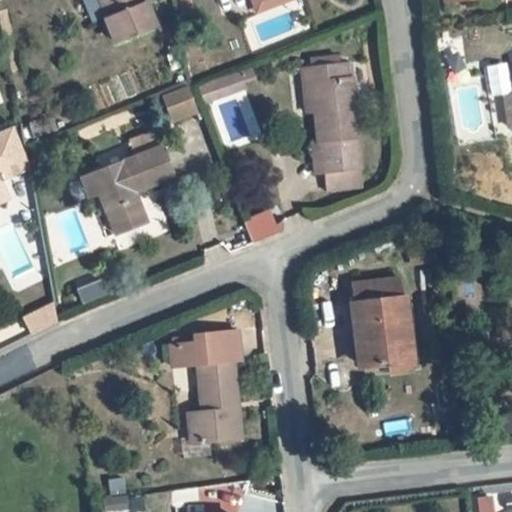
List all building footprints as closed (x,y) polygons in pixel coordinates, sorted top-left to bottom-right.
[(105,0),(120,36),(127,60),(170,44),(161,22),(156,7),(153,0),(105,0)] [(228,0),(230,5),(239,2),(245,0),(247,0),(253,16),(283,5),(285,10),(289,8),(310,0),(228,0)] [(295,22),(289,8),(285,10),(283,5),(253,16),(247,0),(245,0),(239,2),(253,38),(295,22)] [(486,0),(437,0),(440,20),(488,14),(486,0)] [(245,90),(239,71),(198,83),(204,102),(245,90)] [(503,144),(511,143),(511,80),(510,80),(511,93),(511,111),(499,113),(503,144)] [(186,84),(160,93),(169,121),(195,113),(186,84)] [(308,172),(310,201),(356,199),(352,105),(345,107),(344,90),(305,91),(306,108),(310,108),(311,141),(313,171),(308,172)] [(310,108),(306,108),(305,91),(300,92),(302,141),(311,141),(310,108)] [(220,108),(225,122),(256,111),(253,104),(265,100),(262,92),(220,108)] [(216,126),(225,122),(220,108),(210,111),(216,126)] [(208,134),(200,115),(177,125),(186,144),(208,134)] [(0,275),(4,274),(0,265),(0,230),(27,217),(18,199),(44,186),(32,146),(0,158),(0,275)] [(147,182),(104,199),(112,219),(128,260),(158,249),(146,217),(186,202),(173,168),(170,170),(164,156),(140,165),(147,182)] [(99,224),(112,219),(104,199),(92,205),(99,224)] [(319,201),(320,220),(355,219),(353,200),(319,201)] [(272,208),(243,216),(250,240),(279,232),(272,208)] [(364,306),(366,324),(412,320),(411,300),(364,306)] [(51,303),(20,311),(25,329),(56,322),(51,303)] [(417,319),(412,320),(366,324),(360,325),(361,346),(372,345),(376,389),(422,385),(417,319)] [(365,389),(376,389),(372,345),(361,346),(365,389)] [(211,358),(211,364),(215,386),(221,434),(205,436),(209,464),(260,458),(251,381),(258,380),(254,351),(211,358)] [(211,364),(187,368),(190,390),(215,386),(211,364)]
